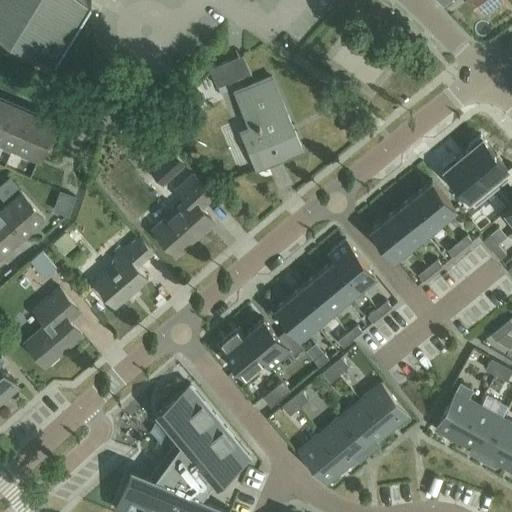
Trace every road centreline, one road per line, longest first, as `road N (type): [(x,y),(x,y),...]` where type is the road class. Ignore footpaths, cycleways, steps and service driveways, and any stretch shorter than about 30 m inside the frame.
road 1 (unclassified): [(182,331),(491,71)]
road 2 (residential): [(182,331),(288,470),(348,511)]
road 3 (unclassified): [(16,511),(95,440),(90,400)]
road 4 (unclassified): [(0,484),(90,400)]
